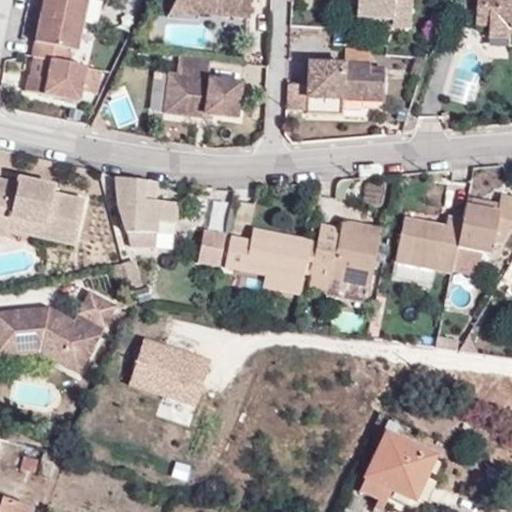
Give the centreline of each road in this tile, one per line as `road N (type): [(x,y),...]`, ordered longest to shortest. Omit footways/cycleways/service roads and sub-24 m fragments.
road 1 (residential): [(0,127),(104,147),(271,157)]
road 2 (residential): [(271,157),(511,138)]
road 3 (residential): [(271,157),(279,0)]
